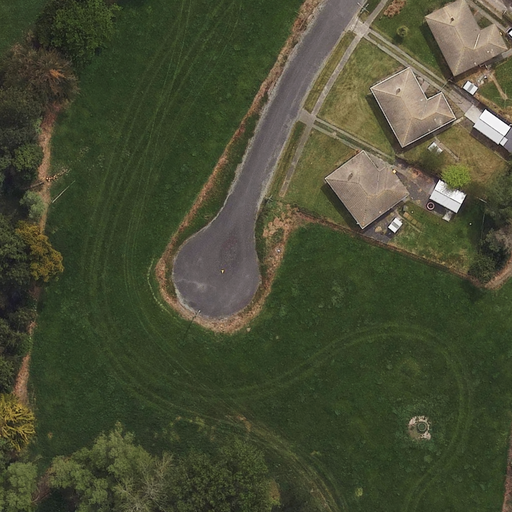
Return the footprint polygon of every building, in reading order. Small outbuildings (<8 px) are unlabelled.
[(458,0),(425,16),(454,76),(508,50),(495,23),(480,30),(465,0),(458,0)] [(410,67),(370,88),(402,148),(456,119),(442,92),(427,100),(410,67)] [(473,127),(498,144),(511,128),(486,109),(481,116),(473,127)] [(325,178),(362,229),(410,194),(388,166),(380,171),(363,150),(325,178)] [(435,188),(430,198),(457,213),(467,194),(440,179),(435,188)]
